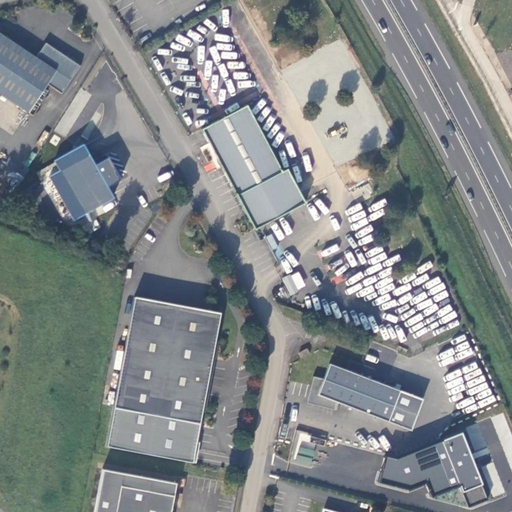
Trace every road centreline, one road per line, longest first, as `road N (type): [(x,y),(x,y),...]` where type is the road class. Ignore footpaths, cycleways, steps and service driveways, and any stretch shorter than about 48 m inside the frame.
road 1 (residential): [(252,511),(282,370),(276,326),(87,0)]
road 2 (trunk): [(372,0),(511,266)]
road 3 (trunk): [(511,210),(400,0)]
